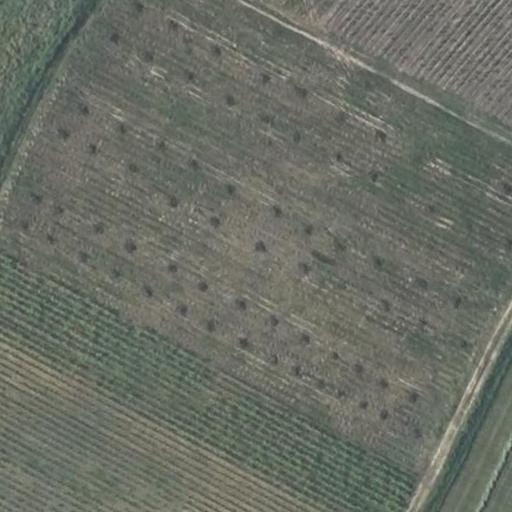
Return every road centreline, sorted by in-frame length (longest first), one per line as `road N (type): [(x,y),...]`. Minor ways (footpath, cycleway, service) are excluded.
road 1 (track): [(248,0),(511,141)]
road 2 (track): [(415,511),(511,307)]
road 3 (track): [(0,182),(31,101),(97,0)]
